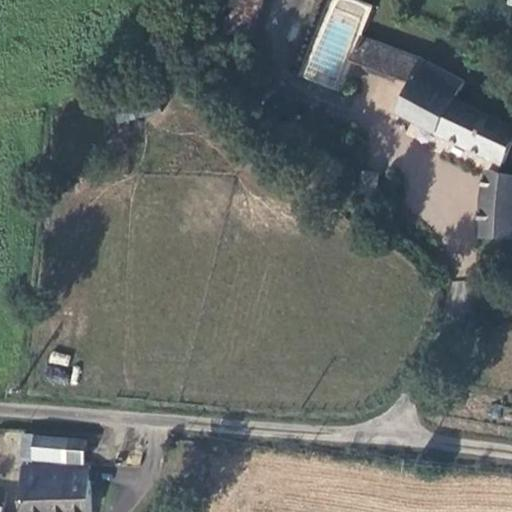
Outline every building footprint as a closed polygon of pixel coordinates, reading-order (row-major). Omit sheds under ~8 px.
[(231,0),(221,32),(263,44),(275,0),(231,0)] [(429,67),(368,49),(365,56),(360,70),(378,80),(415,96),(429,67)] [(511,124),(464,107),(473,88),(469,86),(429,67),(415,96),(406,115),(511,165),(511,124)] [(107,93),(116,125),(160,112),(150,81),(107,93)] [(491,189),(487,237),(511,237),(511,177),(495,174),(491,189)] [(370,177),(368,197),(383,198),(383,180),(370,177)] [(13,480),(25,480),(26,456),(11,456),(13,480)] [(91,458),(26,456),(25,480),(90,483),(91,458)] [(94,511),(94,486),(25,488),(25,511),(94,511)]
